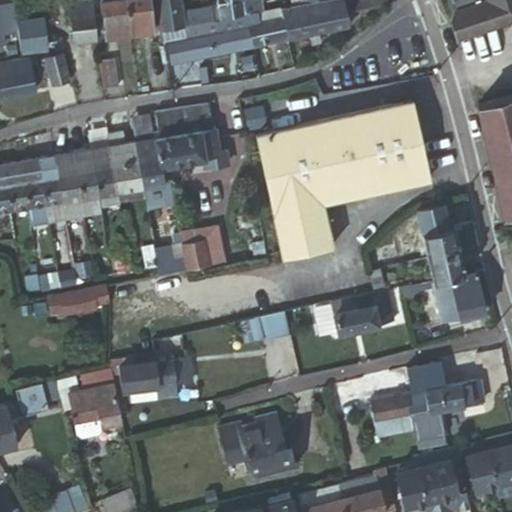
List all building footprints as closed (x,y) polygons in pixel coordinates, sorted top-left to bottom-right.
[(18,30),(14,0),(0,3),(4,33),(18,30)] [(68,0),(72,39),(98,37),(94,0),(68,0)] [(102,0),(108,36),(131,33),(126,0),(102,0)] [(126,0),(131,33),(155,30),(151,0),(126,0)] [(158,0),(163,29),(186,24),(187,24),(182,0),(158,0)] [(218,0),(220,10),(222,17),(258,11),(263,9),(261,0),(218,0)] [(347,9),(388,1),(387,0),(313,0),(282,6),(284,15),(329,6),(345,2),(347,9)] [(460,35),(511,17),(511,0),(452,0),(456,9),(454,17),(460,35)] [(349,22),(347,9),(345,2),(329,6),(333,26),(349,22)] [(194,8),(197,22),(217,18),(216,11),(216,4),(194,8)] [(289,36),(333,26),(329,6),(284,15),(289,36)] [(222,17),(224,28),(250,23),(260,20),(258,11),(222,17)] [(254,43),(289,36),(284,15),(260,20),(250,23),(254,43)] [(186,24),(163,29),(165,41),(168,41),(224,28),(222,17),(217,18),(197,22),(187,24),(186,24)] [(224,28),(168,41),(172,62),(193,57),(254,43),(250,23),(224,28)] [(53,82),(69,78),(62,52),(45,56),(53,82)] [(101,58),(105,88),(121,84),(117,56),(101,58)] [(10,80),(18,79),(18,78),(16,72),(8,73),(10,80)] [(8,73),(0,73),(0,81),(10,80),(8,73)] [(0,99),(21,95),(18,79),(10,80),(0,81),(0,99)] [(511,91),(478,101),(506,212),(507,212),(511,211),(511,91)] [(387,106),(417,99),(416,94),(386,100),(387,106)] [(434,178),(417,99),(387,106),(261,133),(286,255),(336,244),(328,199),(434,178)] [(214,125),(209,101),(173,107),(175,118),(156,122),(154,110),(152,111),(156,135),(201,127),(201,128),(214,125)] [(175,118),(173,107),(154,110),(156,122),(175,118)] [(148,113),(129,117),(134,140),(152,136),(148,113)] [(107,131),(106,123),(87,126),(91,147),(110,144),(107,131)] [(217,125),(214,125),(201,128),(206,155),(221,152),(217,125)] [(206,155),(201,128),(201,127),(156,135),(162,164),(206,156),(206,155)] [(122,128),(107,131),(110,144),(124,141),(122,128)] [(142,183),(165,179),(162,164),(156,135),(156,136),(152,136),(134,140),(142,183)] [(137,184),(142,183),(134,140),(124,141),(110,144),(118,188),(131,185),(137,184)] [(110,144),(91,147),(98,191),(118,188),(110,144)] [(91,147),(72,151),(79,194),(83,216),(102,212),(100,203),(98,191),(91,147)] [(79,194),(72,151),(54,154),(62,198),(79,194)] [(62,198),(54,154),(36,158),(45,201),(62,198)] [(45,201),(36,158),(20,161),(28,204),(45,201)] [(28,204),(20,161),(2,164),(10,207),(28,204)] [(0,209),(10,207),(2,164),(0,164),(0,209)] [(166,188),(166,185),(165,179),(142,183),(144,193),(166,188)] [(139,194),(144,193),(142,183),(137,184),(131,185),(132,195),(139,194)] [(132,195),(131,185),(118,188),(120,197),(131,195),(132,195)] [(100,203),(120,199),(120,197),(118,188),(98,191),(100,203)] [(83,216),(79,194),(62,198),(64,210),(66,218),(83,216)] [(64,210),(62,198),(45,201),(47,213),(64,210)] [(47,213),(45,201),(28,204),(31,224),(49,221),(47,213)] [(422,230),(450,224),(446,209),(419,215),(422,230)] [(49,221),(66,218),(64,210),(47,213),(49,221)] [(422,230),(427,253),(459,247),(454,223),(450,224),(422,230)] [(186,266),(208,261),(202,226),(179,230),(180,236),(186,266)] [(180,236),(168,238),(173,269),(186,266),(180,236)] [(459,247),(427,253),(432,276),(433,276),(452,272),(464,270),(459,247)] [(117,271),(131,269),(128,255),(115,258),(117,271)] [(75,269),(77,272),(85,271),(82,256),(73,258),(75,269)] [(60,281),(71,279),(68,264),(57,266),(58,271),(60,281)] [(374,282),(385,279),(382,264),(371,266),(374,282)] [(485,309),(477,268),(464,270),(452,272),(460,314),(460,315),(485,309)] [(30,287),(43,285),(39,269),(28,270),(30,287)] [(50,283),(60,281),(58,271),(49,273),(50,283)] [(452,272),(433,276),(442,318),(460,314),(452,272)] [(400,285),(402,294),(412,292),(408,275),(398,279),(400,285)] [(109,301),(106,282),(93,285),(96,303),(109,301)] [(61,292),(65,310),(66,315),(97,309),(96,303),(93,285),(61,292)] [(395,295),(402,294),(400,285),(393,287),(395,295)] [(61,292),(47,296),(51,313),(65,310),(61,292)] [(374,300),(379,321),(394,317),(389,296),(374,300)] [(339,331),(379,321),(374,300),(334,310),(339,331)] [(259,313),(264,334),(264,335),(290,329),(285,307),(259,313)] [(259,313),(239,317),(244,338),(264,334),(259,313)] [(172,356),(175,379),(190,376),(186,353),(172,356)] [(159,382),(175,379),(172,356),(165,357),(155,359),(159,382)] [(116,390),(159,382),(155,359),(118,366),(111,367),(114,381),(116,390)] [(445,384),(440,360),(410,366),(414,390),(445,384)] [(111,367),(110,364),(81,371),(84,387),(114,381),(111,367)] [(414,390),(409,391),(413,411),(415,423),(416,433),(446,428),(441,403),(482,396),(479,377),(445,384),(414,390)] [(116,390),(114,381),(84,387),(69,390),(73,406),(97,402),(100,415),(101,422),(123,418),(116,390)] [(413,411),(409,391),(371,398),(376,429),(415,423),(413,411)] [(23,400),(8,404),(12,417),(26,413),(23,400)] [(75,419),(100,415),(97,402),(73,406),(75,419)] [(8,404),(0,405),(0,448),(18,444),(12,417),(8,404)] [(246,476),(292,465),(286,441),(281,442),(274,414),(254,418),(255,423),(240,426),(239,421),(218,426),(227,463),(242,459),(246,476)] [(101,422),(100,415),(75,419),(78,433),(82,435),(99,433),(102,428),(101,422)] [(511,439),(511,432),(484,439),(484,442),(491,440),(492,445),(511,439)] [(511,439),(492,445),(485,445),(495,482),(511,477),(511,439)] [(474,487),(495,482),(485,445),(465,451),(474,487)] [(414,457),(415,463),(424,500),(427,511),(455,511),(455,510),(462,508),(458,492),(465,490),(455,446),(414,457)] [(424,500),(415,463),(396,468),(406,505),(424,500)] [(344,511),(376,511),(395,507),(385,464),(375,466),(375,470),(336,480),(337,484),(344,511)] [(335,475),(300,483),(297,484),(299,493),(330,485),(329,480),(336,478),(335,475)] [(511,477),(495,482),(497,493),(511,489),(511,477)] [(330,485),(299,493),(304,511),(344,511),(337,484),(330,485)] [(267,491),(272,511),(294,511),(288,486),(267,491)] [(462,508),(469,507),(465,490),(458,492),(462,508)] [(125,511),(138,507),(133,491),(99,503),(101,511),(125,511)] [(261,511),(268,511),(266,500),(259,502),(261,511)] [(240,507),(241,511),(261,511),(259,502),(246,505),(240,507)]
